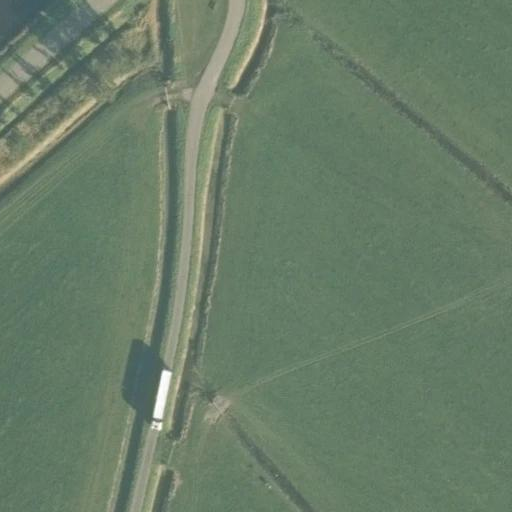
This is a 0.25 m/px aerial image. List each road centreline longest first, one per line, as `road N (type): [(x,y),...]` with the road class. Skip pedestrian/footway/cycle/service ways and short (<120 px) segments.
road 1 (unclassified): [(132,511),(166,355),(191,131),(232,27),(233,0)]
road 2 (secondary): [(0,95),(105,0)]
